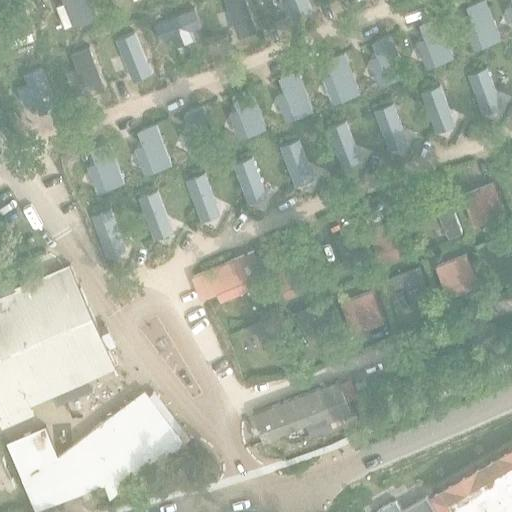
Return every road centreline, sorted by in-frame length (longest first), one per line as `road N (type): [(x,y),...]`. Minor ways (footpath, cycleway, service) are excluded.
road 1 (unknown): [(154,304),(168,277),(194,259),(507,132)]
road 2 (tertiary): [(169,511),(282,486),(511,393)]
